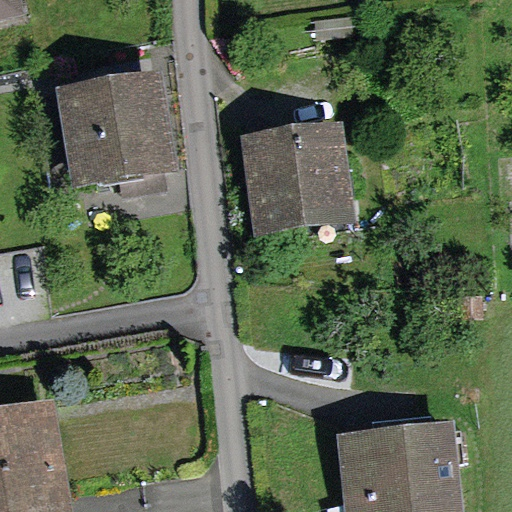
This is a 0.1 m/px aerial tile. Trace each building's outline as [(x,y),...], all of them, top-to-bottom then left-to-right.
[(0,0),(0,16),(14,13),(11,0),(0,0)] [(166,189),(162,170),(166,169),(153,90),(53,108),(60,149),(76,146),(82,184),(123,177),(126,196),(166,189)] [(251,153),(261,228),(345,217),(335,142),(251,153)] [(53,511),(40,433),(42,427),(0,434),(0,511),(53,511)] [(367,503),(367,511),(455,511),(447,434),(444,434),(345,445),(351,505),(367,503)]
